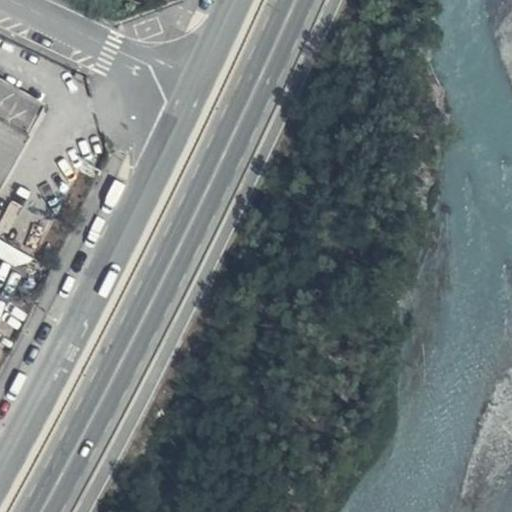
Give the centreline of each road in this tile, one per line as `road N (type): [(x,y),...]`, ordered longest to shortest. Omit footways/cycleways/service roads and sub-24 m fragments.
road 1 (trunk): [(38,511),(292,0)]
road 2 (tertiary): [(0,470),(190,94)]
road 3 (unclassified): [(0,3),(190,94)]
